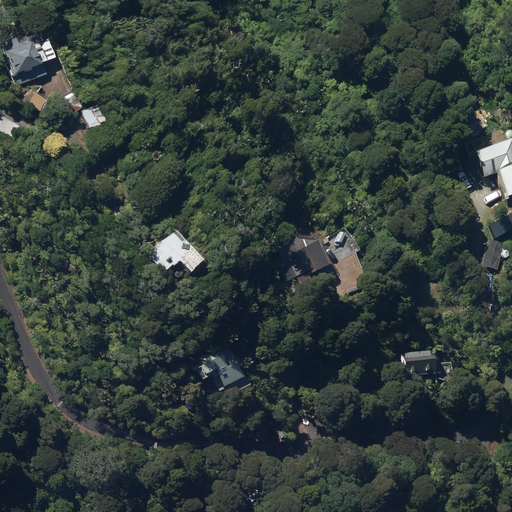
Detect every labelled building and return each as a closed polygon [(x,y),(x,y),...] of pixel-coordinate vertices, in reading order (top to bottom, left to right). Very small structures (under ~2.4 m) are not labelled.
[(12,73),(17,86),(45,74),(40,63),(44,62),(38,49),(33,52),(28,41),(16,46),(12,37),(0,42),(0,52),(1,54),(4,53),(13,73),(12,73)] [(40,107),(51,128),(72,116),(70,113),(78,109),(69,93),(59,99),(58,97),(40,107)] [(81,110),(88,128),(101,123),(94,105),(81,110)] [(511,154),(507,143),(474,157),(483,179),(494,175),(496,174),(505,199),(511,195),(511,154)] [(111,215),(115,219),(120,215),(116,211),(111,215)] [(173,235),(149,257),(166,276),(173,269),(180,264),(193,279),(206,266),(188,246),(185,248),(173,235)] [(297,285),(300,292),(314,286),(313,284),(333,275),(320,245),(308,250),(305,243),(287,252),(290,259),(277,264),(287,285),(299,280),(301,284),(297,285)] [(483,268),(499,270),(503,245),(486,243),(483,268)] [(230,389),(234,397),(250,388),(242,375),(243,374),(236,362),(237,361),(229,346),(193,367),(204,386),(212,381),(220,394),(230,389)] [(432,352),(402,354),(403,379),(434,377),(432,352)]
